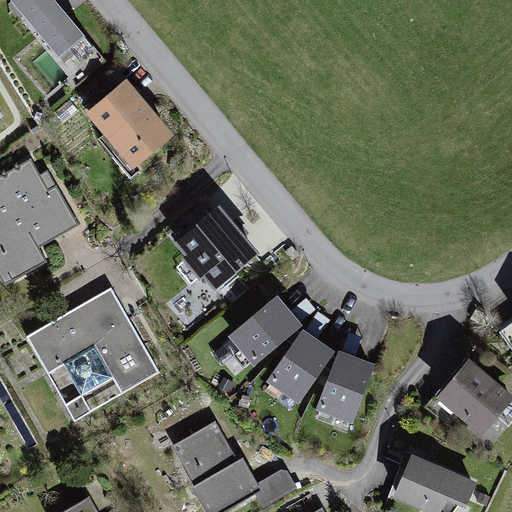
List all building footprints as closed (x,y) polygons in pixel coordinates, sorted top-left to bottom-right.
[(54,0),(25,0),(14,10),(63,67),(91,42),(54,0)] [(128,84),(86,118),(133,175),(175,141),(128,84)] [(41,159),(0,180),(0,283),(4,291),(46,270),(37,252),(78,230),(41,159)] [(223,212),(177,250),(215,295),(261,256),(223,212)] [(114,294),(29,342),(76,426),(162,377),(114,294)] [(279,304),(230,345),(254,373),(303,331),(279,304)] [(336,357),(305,337),(271,387),(303,407),(336,357)] [(378,369),(342,357),(323,415),(358,427),(378,369)] [(511,406),(511,397),(470,363),(438,403),(484,441),(511,406)] [(221,427),(167,455),(198,511),(238,511),(260,501),(265,511),(269,511),(302,494),(291,474),(262,489),(248,462),(242,465),(221,427)] [(469,511),(480,487),(412,458),(392,504),(411,511),(445,511),(448,505),(464,511),(469,511)] [(102,511),(97,502),(77,511),(102,511)]
